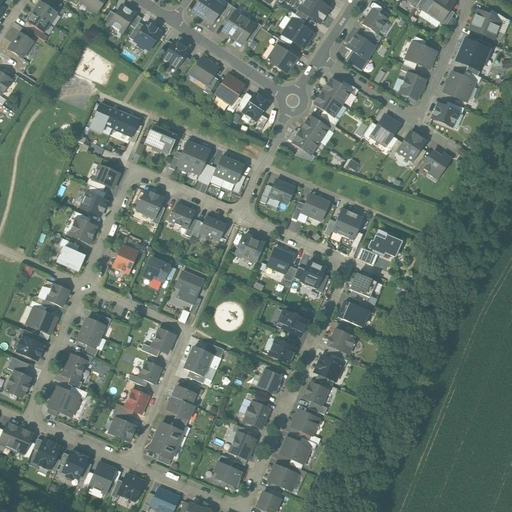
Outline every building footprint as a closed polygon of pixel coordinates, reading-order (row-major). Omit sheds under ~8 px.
[(105,0),(80,0),(79,2),(97,13),(105,0)] [(199,0),(199,1),(192,12),(202,18),(213,1),(211,0),(199,0)] [(304,0),(298,10),(309,17),(320,24),(330,9),(319,2),(316,0),(304,0)] [(414,0),(412,3),(410,5),(415,9),(421,0),(414,0)] [(421,0),(415,9),(421,12),(423,10),(422,10),(428,0),(421,0)] [(428,0),(422,10),(423,10),(432,16),(442,0),(428,0)] [(449,0),(442,0),(432,16),(441,22),(450,10),(454,3),(449,0)] [(213,1),(202,18),(212,25),(219,15),(224,8),(223,7),(213,1)] [(40,2),(33,13),(49,24),(56,13),(40,2)] [(224,8),(219,15),(224,18),(231,6),(226,3),(223,7),(224,8)] [(135,14),(121,6),(115,15),(109,25),(122,34),(128,24),(135,14)] [(224,18),(223,20),(228,23),(235,12),(235,13),(237,10),(231,6),(224,18)] [(309,17),(298,10),(295,15),(291,12),(305,22),(309,17)] [(387,19),(373,10),(363,25),(367,28),(377,34),(387,19)] [(450,10),(441,22),(439,25),(445,28),(455,13),(450,10)] [(506,19),(491,10),(488,15),(490,16),(489,18),(501,23),(500,23),(504,25),(506,19)] [(488,15),(478,11),(470,29),(494,39),(500,23),(501,23),(489,18),(490,16),(488,15)] [(110,12),(100,27),(106,30),(109,25),(115,15),(110,12)] [(228,23),(222,31),(232,38),(245,19),(235,13),(235,12),(228,23)] [(305,22),(291,12),(288,18),(291,20),(292,20),(302,27),(305,22)] [(49,24),(33,13),(26,23),(33,27),(43,34),(49,24)] [(135,14),(128,24),(135,29),(139,23),(141,19),(135,14)] [(254,25),(245,19),(232,38),(242,45),(247,38),(255,26),(254,25)] [(291,20),(282,35),(293,42),(303,49),(313,34),(302,27),(292,20),(291,20)] [(135,29),(129,38),(134,41),(144,26),(139,23),(135,29)] [(144,26),(134,41),(138,44),(137,45),(144,50),(145,49),(149,51),(161,33),(156,30),(157,29),(151,25),(150,26),(146,23),(144,26)] [(255,26),(247,38),(252,41),(261,26),(256,23),(254,25),(255,26)] [(43,34),(33,27),(30,32),(45,42),(48,37),(43,34)] [(377,34),(367,28),(364,32),(378,42),(382,38),(377,34)] [(364,32),(363,32),(359,37),(374,47),(378,42),(364,32)] [(32,42),(19,33),(8,50),(22,59),(32,42)] [(293,42),(282,35),(278,40),(289,47),(293,42)] [(356,35),(347,48),(352,51),(346,60),(362,70),(368,61),(366,60),(375,47),(374,47),(359,37),(356,35)] [(426,42),(415,37),(412,43),(424,47),(426,42)] [(491,45),(477,38),(474,44),(489,50),(491,45)] [(289,47),(278,40),(275,45),(276,46),(277,46),(288,54),(292,49),(289,47)] [(474,44),(465,40),(456,61),(468,66),(480,71),(489,50),(474,44)] [(175,41),(163,59),(164,61),(166,63),(168,63),(177,68),(185,57),(189,50),(175,41)] [(424,47),(412,43),(405,59),(417,64),(429,69),(436,53),(424,47)] [(288,54),(277,46),(276,46),(267,61),(287,74),(297,59),(288,54)] [(185,57),(177,68),(174,71),(181,75),(191,60),(185,57)] [(218,70),(201,58),(192,72),(198,76),(196,78),(208,85),(213,77),(218,70)] [(417,64),(405,59),(403,65),(415,70),(417,64)] [(415,70),(403,65),(401,70),(408,74),(416,77),(419,71),(415,70)] [(480,71),(468,66),(466,72),(478,77),(480,71)] [(466,72),(465,71),(463,77),(475,82),(475,83),(479,84),(482,78),(466,72)] [(11,80),(0,72),(0,96),(3,92),(4,92),(8,86),(7,85),(11,80)] [(463,77),(452,72),(443,92),(467,102),(475,83),(475,82),(463,77)] [(416,77),(408,74),(400,93),(416,100),(425,80),(416,77)] [(228,76),(216,95),(231,104),(237,96),(243,86),(228,76)] [(208,85),(204,91),(209,95),(218,80),(213,77),(208,85)] [(340,86),(331,80),(323,93),(342,105),(350,93),(350,92),(340,86)] [(359,91),(344,81),(340,86),(350,92),(350,93),(355,96),(359,91)] [(242,99),(236,108),(243,112),(253,97),(246,93),(242,99)] [(323,93),(315,105),(324,111),(334,117),(342,105),(323,93)] [(253,97),(243,112),(256,121),(261,114),(268,103),(255,94),(253,97)] [(237,96),(231,104),(229,107),(234,111),(236,108),(242,99),(237,96)] [(464,109),(448,102),(445,107),(458,112),(458,113),(462,115),(464,109)] [(445,107),(438,104),(432,119),(452,127),(458,113),(458,112),(445,107)] [(94,121),(113,129),(119,113),(100,105),(94,121)] [(324,111),(320,116),(321,117),(335,126),(339,120),(334,117),(324,111)] [(138,121),(119,113),(113,129),(131,136),(138,121)] [(261,114),(256,121),(253,124),(261,129),(268,119),(261,114)] [(377,126),(370,137),(371,137),(385,147),(392,136),(400,125),(385,115),(377,126)] [(318,122),(310,117),(301,130),(319,143),(328,130),(328,129),(318,122)] [(321,117),(318,122),(328,129),(328,130),(332,133),(336,127),(335,126),(321,117)] [(372,123),(363,137),(368,141),(371,137),(370,137),(377,126),(372,123)] [(175,137),(153,128),(145,145),(168,155),(175,137)] [(319,143),(301,130),(293,143),(300,148),(311,155),(319,143)] [(425,142),(410,132),(402,144),(397,152),(412,162),(421,148),(425,142)] [(392,136),(385,147),(391,150),(397,140),(398,140),(392,136)] [(397,140),(391,150),(396,154),(397,152),(402,144),(397,140)] [(176,166),(188,171),(198,147),(186,142),(176,166)] [(210,152),(198,147),(188,171),(200,176),(210,152)] [(311,155),(300,148),(295,156),(312,162),(315,157),(311,155)] [(421,148),(412,162),(411,163),(416,167),(426,152),(421,148)] [(448,162),(433,152),(422,168),(430,173),(432,170),(440,175),(448,162)] [(232,162),(221,157),(213,175),(224,180),(232,162)] [(244,167),(232,162),(224,180),(236,185),(244,167)] [(119,175),(99,166),(93,180),(92,181),(105,186),(113,189),(119,175)] [(105,186),(92,181),(93,180),(89,179),(86,185),(90,186),(103,192),(105,186)] [(295,188),(276,180),(269,197),(287,205),(295,188)] [(103,192),(90,186),(87,193),(103,200),(106,193),(103,192)] [(163,199),(145,192),(137,211),(154,219),(163,199)] [(103,200),(87,193),(80,208),(100,217),(102,212),(103,213),(105,206),(107,202),(103,200)] [(330,204),(309,195),(301,213),(322,222),(330,204)] [(195,213),(176,205),(169,222),(187,230),(195,213)] [(353,214),(341,209),(331,232),(343,237),(353,214)] [(91,219),(75,212),(72,218),(76,220),(76,219),(89,225),(91,219)] [(363,218),(353,214),(343,237),(353,242),(363,218)] [(226,226),(205,218),(199,232),(220,241),(226,226)] [(89,225),(76,219),(76,220),(69,235),(89,244),(96,228),(89,225)] [(388,234),(378,230),(373,242),(371,241),(368,248),(384,255),(385,253),(395,258),(402,242),(387,236),(388,234)] [(263,244),(250,239),(250,237),(247,235),(243,237),(242,240),(242,242),(239,249),(237,250),(236,253),(238,256),(240,258),(242,257),(255,263),(263,244)] [(79,247),(63,239),(60,247),(63,248),(76,254),(79,247)] [(138,253),(122,246),(112,268),(129,275),(138,253)] [(347,253),(352,255),(355,249),(350,246),(347,253)] [(63,248),(57,263),(77,272),(84,257),(76,254),(63,248)] [(292,257),(274,249),(267,266),(285,274),(288,266),(292,257)] [(361,249),(356,260),(373,267),(378,256),(361,249)] [(170,267),(151,259),(144,274),(152,278),(163,282),(170,267)] [(325,269),(309,262),(300,282),(317,289),(325,269)] [(297,270),(288,266),(285,274),(282,279),(291,283),(297,270)] [(361,270),(358,275),(369,280),(372,275),(361,270)] [(203,282),(182,272),(177,284),(182,286),(198,293),(203,282)] [(356,275),(350,290),(352,291),(368,298),(369,299),(376,283),(369,280),(358,275),(356,275)] [(69,291),(53,285),(46,301),(55,305),(62,308),(69,291)] [(182,286),(177,298),(193,305),(198,293),(182,286)] [(368,298),(352,291),(349,297),(360,302),(365,304),(368,298)] [(46,301),(38,298),(36,303),(47,308),(52,310),(55,305),(46,301)] [(36,303),(31,301),(29,307),(33,309),(45,313),(47,308),(36,303)] [(357,307),(345,302),(342,307),(340,313),(338,318),(361,328),(368,313),(368,312),(357,307)] [(365,304),(360,302),(357,307),(368,312),(368,313),(373,314),(375,309),(365,304)] [(45,313),(33,309),(26,325),(41,331),(50,335),(57,319),(45,313)] [(307,322),(283,312),(276,327),(290,333),(300,338),(307,322)] [(111,320),(100,315),(96,324),(104,327),(107,329),(111,320)] [(96,324),(86,319),(81,330),(99,338),(104,327),(96,324)] [(290,333),(278,328),(275,334),(279,335),(287,339),(290,333)] [(99,338),(81,330),(77,341),(87,346),(95,349),(99,338)] [(175,337),(158,330),(151,348),(160,352),(167,355),(175,337)] [(339,331),(334,330),(333,334),(331,338),(329,339),(327,344),(328,346),(330,347),(346,354),(348,355),(351,349),(353,348),(355,344),(354,341),(355,339),(338,332),(339,331)] [(38,337),(24,331),(22,337),(23,337),(38,343),(40,338),(38,337)] [(50,335),(41,331),(38,337),(40,338),(47,341),(50,335)] [(287,339),(279,335),(277,341),(292,347),(295,342),(287,339)] [(38,343),(23,337),(22,337),(21,341),(20,341),(16,349),(17,349),(15,353),(37,363),(40,357),(43,352),(42,352),(44,346),(38,343)] [(277,341),(275,340),(268,356),(289,364),(295,349),(292,347),(277,341)] [(224,351),(207,343),(204,352),(212,356),(220,359),(224,351)] [(151,348),(143,345),(140,351),(157,358),(160,352),(151,348)] [(87,346),(83,354),(93,358),(94,359),(98,350),(95,349),(87,346)] [(346,354),(330,347),(327,353),(331,354),(344,360),(346,354)] [(204,352),(193,348),(189,359),(207,367),(212,356),(204,352)] [(83,354),(76,351),(74,357),(86,362),(86,363),(90,364),(93,358),(83,354)] [(344,360),(331,354),(329,360),(342,366),(342,367),(345,368),(347,361),(344,360)] [(74,357),(71,356),(62,376),(70,379),(78,383),(78,382),(86,363),(86,362),(74,357)] [(329,360),(321,357),(314,373),(329,379),(335,382),(342,367),(342,366),(329,360)] [(28,365),(12,358),(7,369),(14,372),(24,376),(28,365)] [(207,367),(189,359),(184,370),(189,372),(202,378),(207,367)] [(161,369),(145,362),(138,378),(147,383),(154,385),(161,369)] [(279,371),(267,366),(265,371),(277,377),(279,371)] [(265,371),(258,387),(274,394),(280,378),(265,371)] [(24,376),(14,372),(11,379),(10,379),(7,385),(8,385),(5,392),(10,394),(10,395),(11,398),(13,399),(16,398),(17,397),(22,399),(25,392),(27,393),(29,386),(27,386),(30,379),(24,376)] [(202,378),(189,372),(187,377),(203,385),(206,379),(202,378)] [(329,379),(318,374),(316,380),(327,385),(329,379)] [(138,378),(131,375),(128,381),(145,388),(147,383),(138,378)] [(78,383),(70,379),(68,385),(71,386),(79,390),(82,384),(78,382),(78,383)] [(310,384),(303,399),(310,402),(321,406),(321,404),(324,404),(325,401),(324,399),(327,391),(310,384)] [(79,390),(71,386),(68,393),(80,397),(79,398),(85,400),(87,394),(79,390)] [(203,392),(190,386),(188,391),(195,395),(200,397),(203,392)] [(188,391),(176,387),(172,398),(190,406),(195,395),(188,391)] [(68,393),(58,388),(56,392),(55,391),(50,404),(51,404),(49,408),(58,412),(71,418),(74,412),(78,404),(77,403),(79,398),(80,397),(68,393)] [(132,391),(125,408),(133,412),(141,415),(148,398),(132,391)] [(261,400),(247,394),(245,400),(252,403),(259,406),(261,400)] [(190,406),(172,398),(166,411),(176,415),(188,420),(194,407),(190,406)] [(310,402),(307,409),(324,416),(327,409),(321,406),(310,402)] [(252,403),(250,409),(248,409),(245,415),(247,416),(244,423),(260,430),(269,410),(259,406),(252,403)] [(125,408),(117,405),(115,410),(131,417),(133,412),(125,408)] [(58,412),(49,408),(47,413),(56,417),(58,412)] [(131,417),(114,410),(111,418),(115,419),(128,424),(131,417)] [(318,420),(298,411),(291,427),(311,436),(318,420)] [(188,420),(176,415),(173,422),(185,427),(188,420)] [(128,424),(115,419),(109,434),(129,443),(135,428),(128,424)] [(185,427),(173,422),(170,428),(182,433),(185,427)] [(20,429),(7,424),(4,431),(0,439),(0,444),(11,449),(20,429)] [(170,428),(160,424),(155,437),(177,446),(182,433),(170,428)] [(249,431),(234,425),(232,431),(237,433),(246,437),(249,431)] [(20,429),(11,449),(23,455),(24,455),(29,442),(32,435),(20,429)] [(246,437),(237,433),(229,453),(247,461),(255,441),(246,437)] [(177,446),(155,437),(149,451),(159,455),(171,460),(177,446)] [(298,444),(286,438),(279,454),(291,460),(303,465),(310,449),(298,444)] [(316,445),(301,438),(298,444),(310,449),(314,451),(316,445)] [(35,445),(33,450),(38,452),(43,442),(37,439),(35,445)] [(55,444),(49,442),(48,443),(43,441),(43,442),(38,452),(34,462),(39,465),(39,466),(45,468),(45,467),(50,469),(55,459),(60,448),(54,446),(55,444)] [(29,442),(24,455),(23,455),(22,458),(28,461),(33,450),(35,445),(29,442)] [(76,454),(71,452),(69,456),(64,467),(62,473),(67,475),(66,477),(72,480),(73,478),(78,480),(85,463),(87,459),(82,457),(82,456),(76,454)] [(60,461),(59,465),(64,467),(69,456),(64,454),(60,461)] [(171,460),(159,455),(156,461),(168,466),(171,460)] [(234,462),(221,456),(218,463),(231,469),(234,462)] [(247,461),(237,457),(235,462),(245,466),(247,461)] [(60,461),(55,459),(50,469),(49,471),(55,473),(59,465),(60,461)] [(303,465),(291,460),(289,465),(301,470),(303,465)] [(85,463),(79,479),(85,481),(88,472),(91,466),(85,463)] [(115,470),(99,463),(94,475),(89,487),(105,494),(111,481),(115,470)] [(218,463),(214,473),(217,474),(215,479),(236,488),(239,480),(238,480),(241,473),(231,469),(218,463)] [(291,473),(274,466),(267,482),(291,492),(298,476),(291,473)] [(306,473),(294,468),(291,473),(298,476),(304,478),(306,473)] [(115,470),(111,481),(116,484),(118,480),(121,473),(115,470)] [(85,481),(81,489),(87,492),(89,487),(94,475),(88,472),(85,481)] [(143,482),(126,475),(123,483),(118,494),(119,495),(135,502),(137,495),(139,495),(141,491),(140,490),(143,482)] [(123,483),(118,480),(116,484),(110,497),(117,500),(119,495),(118,494),(123,483)] [(173,511),(179,498),(158,489),(155,496),(150,506),(162,511),(161,511),(173,511)] [(275,511),(280,500),(263,493),(256,508),(266,511),(275,511)] [(149,494),(142,510),(146,511),(147,511),(150,506),(155,496),(149,494)] [(184,502),(179,511),(186,511),(190,505),(184,502)]
